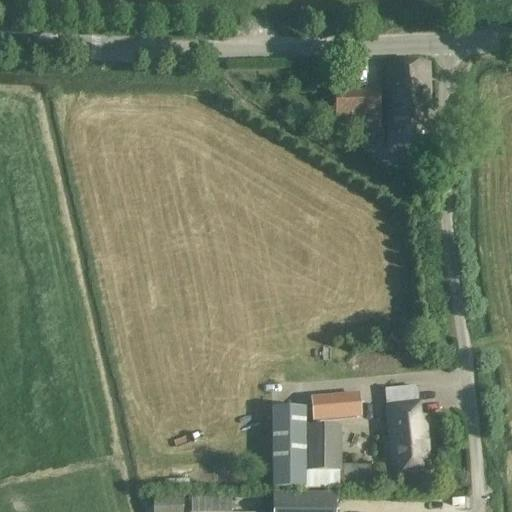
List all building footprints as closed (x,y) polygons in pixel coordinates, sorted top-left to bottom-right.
[(386,64),(389,147),(432,146),(431,123),(426,124),(425,109),(430,109),(429,63),(386,64)] [(338,94),(340,119),(380,116),(378,92),(338,94)] [(386,408),(392,474),(431,470),(426,416),(420,416),(419,404),(418,387),(385,390),(387,408),(386,408)] [(362,401),(315,402),(316,423),(363,423),(362,401)] [(306,409),(272,410),(272,489),(306,489),(306,409)] [(154,494),(154,511),(183,511),(183,494),(154,494)] [(337,511),(337,494),(274,494),(274,511),(337,511)] [(234,495),(207,495),(207,511),(234,511),(234,495)] [(191,511),(204,511),(205,498),(191,498),(191,511)]
